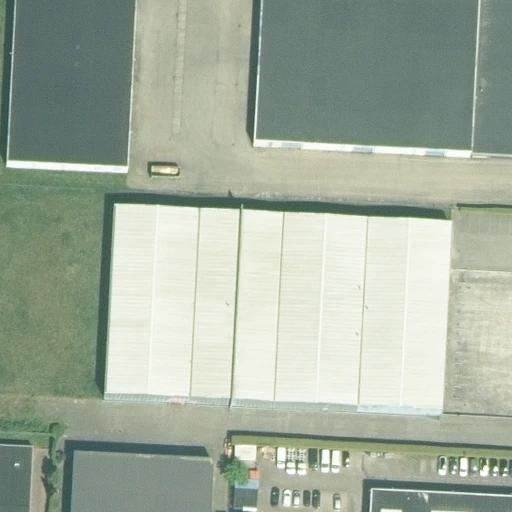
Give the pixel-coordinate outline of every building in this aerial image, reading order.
[(13,0),(5,170),(126,176),(134,0),(13,0)] [(511,0),(259,0),(252,149),(511,162),(511,0)] [(230,408),(441,419),(450,231),(448,231),(240,220),(240,216),(239,216),(239,220),(112,213),(103,402),(229,408),(229,412),(230,412),(230,408)] [(234,449),(233,476),(254,477),(255,450),(234,449)] [(0,450),(0,511),(29,511),(32,452),(0,450)] [(209,511),(212,466),(72,459),(68,511),(209,511)] [(511,511),(511,503),(369,496),(368,511),(511,511)]
